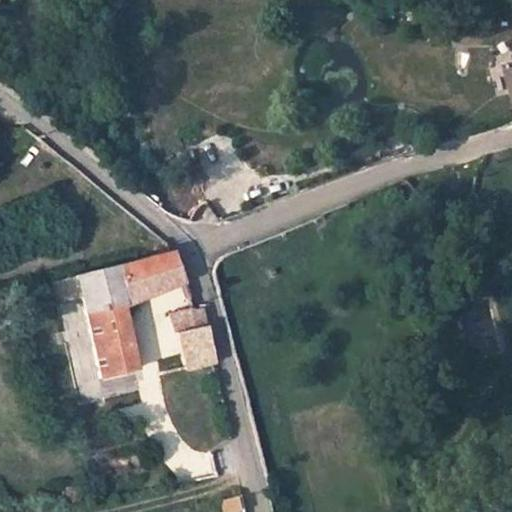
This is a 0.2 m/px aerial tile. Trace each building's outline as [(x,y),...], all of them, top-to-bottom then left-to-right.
[(424,12),(424,33),(452,33),(452,12),(424,12)] [(448,174),(441,175),(446,198),(447,197),(454,196),(463,194),(458,171),(448,174)] [(84,315),(100,379),(134,372),(120,307),(143,301),(182,284),(173,259),(171,252),(76,276),(84,315)] [(168,315),(174,335),(203,328),(198,310),(192,311),(168,315)] [(174,335),(184,370),(211,365),(203,328),(174,335)] [(234,511),(245,508),(242,496),(232,499),(234,511)]
